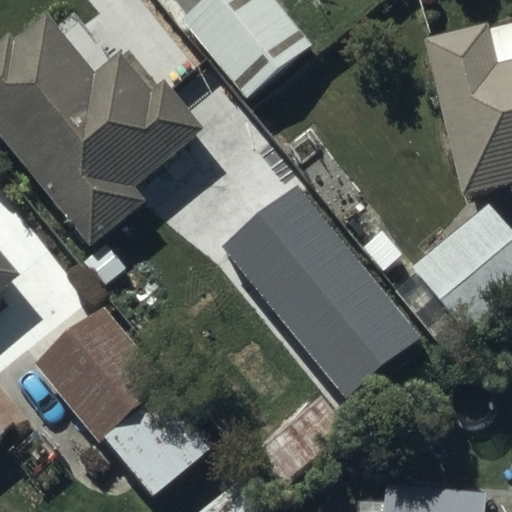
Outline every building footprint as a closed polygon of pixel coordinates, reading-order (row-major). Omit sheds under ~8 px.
[(316,54),(270,0),(221,0),(185,30),(250,108),(316,54)] [(13,42),(0,52),(0,135),(96,257),(150,214),(139,200),(209,140),(167,91),(156,100),(123,60),(98,81),(50,25),(20,50),(13,42)] [(491,33),(429,48),(465,207),(511,196),(511,36),(493,41),(491,33)] [(293,169),(230,220),(285,290),(349,239),(293,169)] [(416,317),(448,356),(451,360),(472,345),(477,351),(511,323),(511,235),(493,212),(418,277),(436,300),(416,317)] [(0,305),(24,285),(0,256),(0,305)] [(112,317),(41,371),(103,452),(109,448),(157,507),(217,459),(169,399),(174,395),(112,317)] [(369,422),(341,390),(256,465),(284,497),(369,422)] [(273,511),(276,510),(253,481),(212,511),(273,511)] [(489,511),(490,500),(389,494),(388,511),(489,511)]
